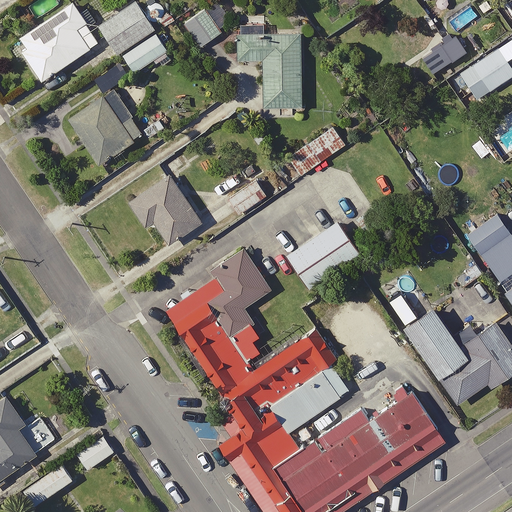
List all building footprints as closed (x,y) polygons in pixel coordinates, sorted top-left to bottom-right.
[(102,44),(74,2),(17,41),(45,82),(102,44)] [(169,51),(138,3),(102,27),(133,75),(169,51)] [(216,29),(199,4),(178,19),(195,43),(216,29)] [(295,29),(233,31),(233,55),(257,54),(258,102),(296,102),(295,29)] [(511,71),(511,64),(499,42),(468,60),(484,87),(511,71)] [(464,60),(454,45),(420,67),(430,83),(464,60)] [(145,137),(117,94),(73,122),(101,165),(145,137)] [(341,142),(327,121),(221,189),(235,211),(341,142)] [(197,218),(164,168),(123,195),(139,220),(147,215),(164,240),(197,218)] [(511,204),(497,215),(491,205),(460,225),(511,304),(511,204)] [(353,249),(332,215),(281,249),(302,282),(353,249)] [(228,401),(213,411),(227,433),(215,441),(263,511),(280,511),(286,508),(288,511),(323,511),(437,435),(402,384),(359,413),(351,402),(292,442),(282,427),(335,392),(316,364),(331,354),(310,323),(249,365),(242,354),(254,346),(247,335),(255,329),(237,303),(264,285),(237,246),(207,267),(210,271),(161,304),(184,337),(228,401)] [(452,339),(425,299),(396,318),(451,398),(481,377),(484,381),(511,362),(511,351),(487,315),(452,339)] [(21,423),(0,390),(0,470),(30,451),(14,427),(21,423)] [(109,447),(98,431),(73,449),(84,465),(109,447)] [(66,477),(54,457),(21,477),(34,497),(66,477)]
